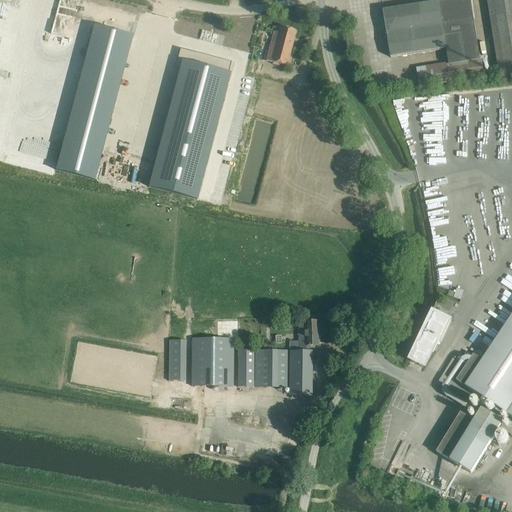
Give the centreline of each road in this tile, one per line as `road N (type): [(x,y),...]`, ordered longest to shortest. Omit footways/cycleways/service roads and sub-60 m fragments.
road 1 (unclassified): [(304,511),(335,406),(377,362),(404,300),(409,253),(404,186),(338,79),(321,0)]
road 2 (unknown): [(380,354),(413,380),(436,374),(511,247)]
road 3 (unknown): [(324,24),(303,75),(234,56),(222,98),(188,88)]
road 4 (unclassified): [(153,0),(246,14),(321,0)]
